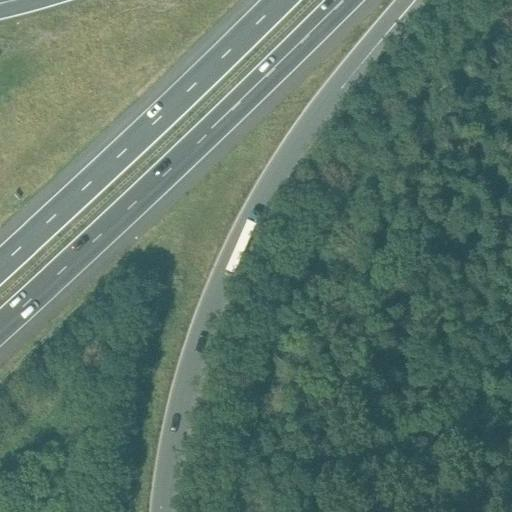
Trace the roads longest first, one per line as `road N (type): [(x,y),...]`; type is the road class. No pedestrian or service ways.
road 1 (motorway): [(162,511),(192,348),(278,160),(409,0)]
road 2 (motorway): [(0,346),(363,0)]
road 3 (motorway): [(279,0),(0,263)]
